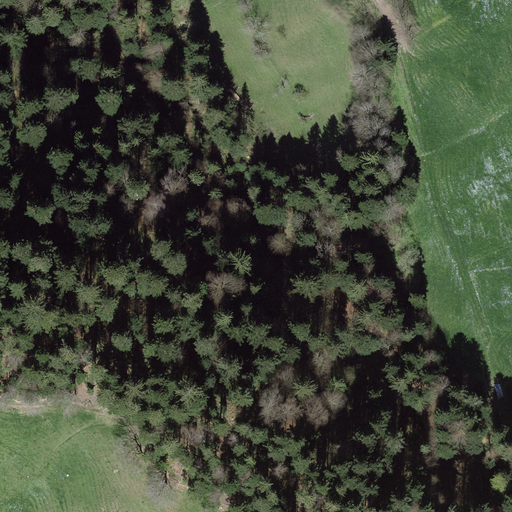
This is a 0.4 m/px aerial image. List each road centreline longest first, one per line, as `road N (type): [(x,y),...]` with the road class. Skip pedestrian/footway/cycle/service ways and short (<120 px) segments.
road 1 (track): [(374,0),(405,54),(439,206),(511,394)]
road 2 (track): [(0,319),(71,341),(156,348),(189,362),(219,387),(304,511)]
